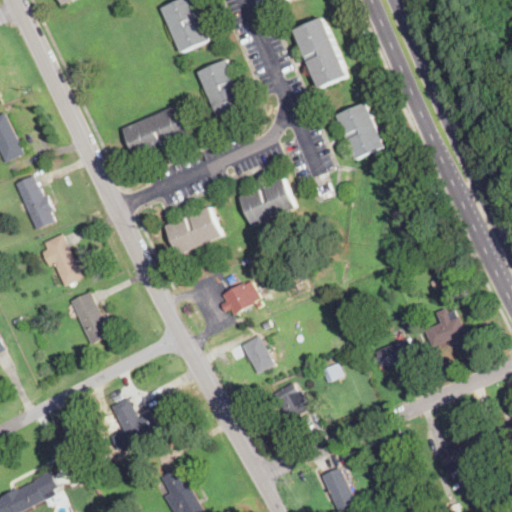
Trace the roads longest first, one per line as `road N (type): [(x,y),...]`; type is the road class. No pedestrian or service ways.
road 1 (residential): [(14,0),(259,476)]
road 2 (primary): [(373,0),(511,300)]
road 3 (residential): [(511,366),(259,476)]
road 4 (primary): [(511,248),(397,0)]
road 5 (residential): [(181,336),(0,431)]
